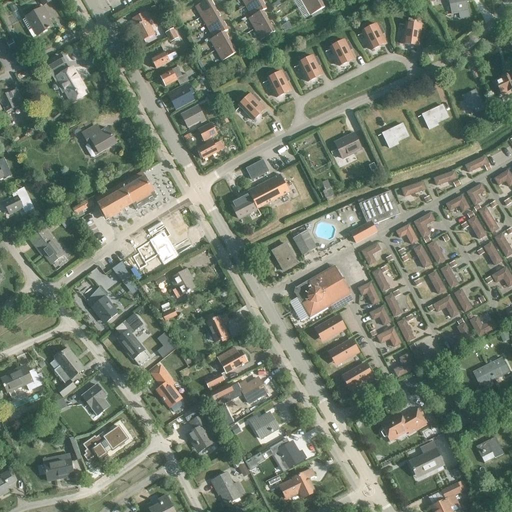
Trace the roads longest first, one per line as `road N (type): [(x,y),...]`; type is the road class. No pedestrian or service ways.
road 1 (tertiary): [(333,420),(198,185)]
road 2 (residential): [(511,404),(467,419),(429,387),(401,385),(333,420)]
road 3 (tertiary): [(198,185),(105,20)]
road 4 (residential): [(46,295),(198,185)]
road 5 (residential): [(11,511),(88,492),(159,442)]
road 6 (residential): [(298,130),(301,101),(385,59),(402,60),(415,75)]
road 7 (residential): [(159,442),(71,324)]
road 8 (residential): [(298,130),(415,75)]
road 9 (residential): [(415,75),(481,34),(507,0)]
